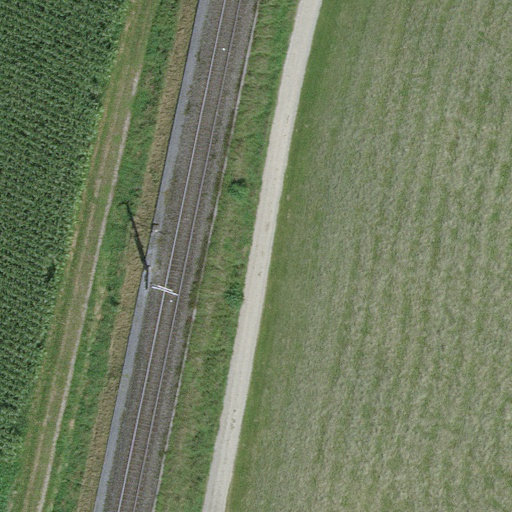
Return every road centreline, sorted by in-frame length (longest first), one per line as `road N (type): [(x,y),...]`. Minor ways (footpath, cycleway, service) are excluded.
road 1 (track): [(319,0),(213,511)]
road 2 (track): [(25,511),(51,382)]
